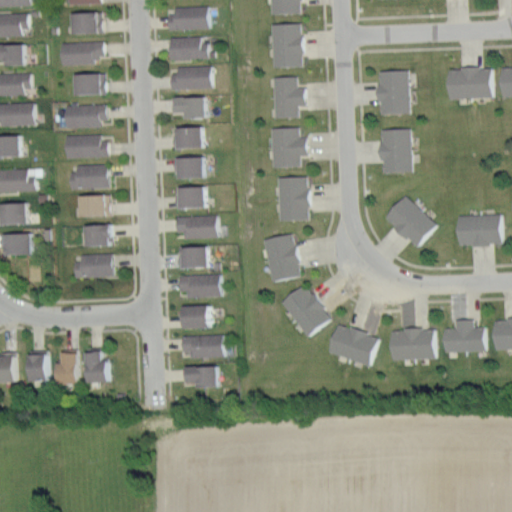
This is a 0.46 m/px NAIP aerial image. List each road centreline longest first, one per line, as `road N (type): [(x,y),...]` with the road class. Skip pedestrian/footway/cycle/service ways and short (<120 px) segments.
road 1 (residential): [(138,0),(156,404)]
road 2 (residential): [(343,0),(356,260)]
road 3 (residential): [(345,35),(511,25)]
road 4 (residential): [(356,260),(397,285),(511,279)]
road 5 (residential): [(0,296),(17,309),(50,315),(151,312)]
